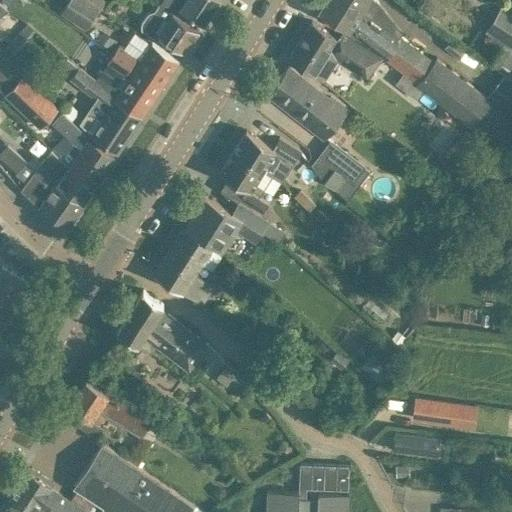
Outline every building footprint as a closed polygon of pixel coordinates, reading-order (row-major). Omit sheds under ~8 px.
[(86,28),(100,7),(90,0),(67,0),(60,11),(86,28)] [(162,0),(162,2),(195,25),(200,19),(204,22),(218,0),(162,0)] [(348,31),(355,36),(368,45),(383,56),(403,71),(417,82),(416,83),(423,88),(424,88),(498,146),(511,114),(511,110),(511,78),(505,73),(487,96),(436,56),(433,59),(401,34),(399,35),(370,15),(379,2),(378,0),(377,0),(324,0),(319,8),(346,25),(344,27),(349,30),(348,31)] [(429,15),(436,5),(427,0),(422,0),(418,7),(429,15)] [(160,1),(154,9),(149,10),(141,22),(142,28),(169,46),(171,41),(185,50),(200,28),(195,25),(162,2),(160,1)] [(494,36),(511,46),(511,13),(500,6),(489,24),(498,29),(494,36)] [(339,58),(367,77),(383,56),(368,45),(355,36),(348,31),(349,30),(344,27),(338,35),(312,19),(288,57),(292,59),(305,67),(315,74),(325,80),(339,58)] [(118,39),(104,29),(98,38),(113,47),(118,39)] [(153,40),(142,57),(124,45),(120,42),(113,52),(150,76),(152,72),(164,81),(179,58),(153,40)] [(142,114),(145,109),(164,81),(152,72),(150,76),(113,52),(107,61),(129,76),(119,91),(116,95),(115,96),(142,114)] [(330,98),(304,77),(288,65),(269,94),(325,137),(348,109),(331,96),(330,98)] [(118,150),(142,114),(115,96),(116,95),(80,66),(72,77),(109,105),(102,115),(89,106),(79,121),(91,132),(118,150)] [(423,88),(416,83),(417,82),(403,71),(395,81),(417,98),(424,88),(423,88)] [(39,127),(59,106),(23,73),(4,93),(39,127)] [(116,153),(99,142),(89,135),(71,119),(62,110),(53,120),(52,121),(76,141),(80,137),(84,141),(71,163),(97,181),(116,153)] [(273,145),(247,128),(234,148),(275,174),(288,153),(295,158),(301,149),(296,146),(279,135),(273,145)] [(8,142),(0,151),(0,152),(18,169),(27,159),(8,142)] [(58,181),(85,199),(97,181),(71,163),(70,165),(52,148),(42,159),(32,172),(54,187),(58,181)] [(268,187),(267,186),(275,174),(234,148),(220,170),(247,187),(241,196),(257,207),(263,211),(271,199),(263,193),(268,187)] [(344,175),(334,167),(323,181),(347,199),(370,168),(357,158),(344,175)] [(32,172),(21,187),(40,205),(68,224),(85,199),(58,181),(54,187),(32,172)] [(309,209),(316,202),(301,187),(294,194),(309,209)] [(262,230),(264,231),(270,220),(238,199),(232,210),(205,193),(186,223),(214,240),(223,247),(236,228),(255,241),(262,230)] [(480,212),(479,228),(499,230),(501,214),(480,212)] [(270,220),(264,231),(279,241),(286,230),(270,220)] [(154,271),(165,279),(183,290),(203,302),(214,284),(195,271),(214,240),(186,223),(185,223),(154,271)] [(0,317),(4,320),(30,279),(2,262),(3,260),(0,256),(0,317)] [(190,368),(197,359),(209,343),(161,306),(164,302),(144,288),(117,329),(138,343),(140,340),(153,350),(158,343),(190,368)] [(392,337),(397,341),(399,343),(405,335),(402,333),(397,329),(392,337)] [(338,347),(330,357),(342,367),(350,357),(338,347)] [(361,362),(372,371),(383,359),(371,349),(361,362)] [(223,368),(217,376),(227,384),(233,376),(223,368)] [(92,419),(98,409),(134,431),(137,425),(147,431),(153,421),(109,393),(110,392),(87,377),(69,404),(70,404),(63,414),(85,429),(92,419)] [(414,395),(411,418),(474,426),(477,403),(414,395)] [(441,436),(395,429),(393,449),(438,455),(441,436)] [(188,511),(195,502),(122,453),(105,442),(76,487),(77,488),(103,503),(96,511),(188,511)] [(266,509),(266,511),(350,511),(351,492),(338,492),(318,491),(318,497),(310,497),(310,488),(349,490),(350,463),(339,463),(300,461),(299,488),(300,490),(284,490),(267,489),(266,509)] [(396,463),(396,474),(410,474),(410,463),(396,463)] [(29,469),(28,468),(11,495),(28,506),(36,511),(50,511),(53,509),(57,511),(96,511),(103,503),(77,488),(70,498),(51,485),(52,483),(51,483),(53,479),(32,465),(29,469)] [(457,465),(456,473),(464,474),(465,466),(457,465)] [(483,472),(481,485),(495,486),(496,473),(483,472)] [(227,491),(223,487),(218,486),(213,490),(220,498),(227,491)] [(30,511),(10,499),(7,503),(4,501),(0,507),(0,508),(3,510),(1,511),(30,511)]
